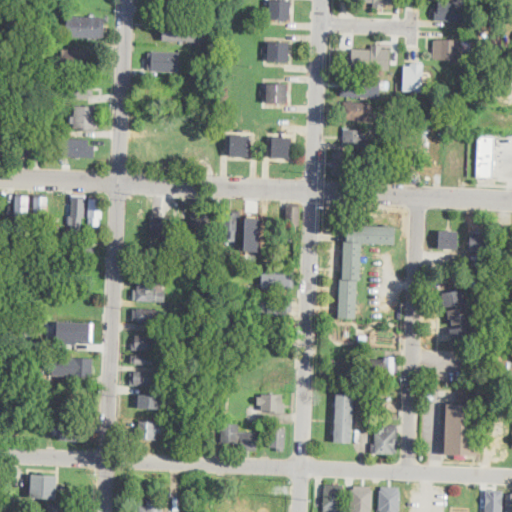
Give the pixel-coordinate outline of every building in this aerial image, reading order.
[(271,0),(291,1),(291,19),(270,18),(271,0)] [(393,0),(393,5),(385,5),(385,8),(373,8),(374,2),(355,2),(355,0),(393,0)] [(439,0),(463,1),(463,21),(436,21),(436,8),(439,8),(439,0)] [(205,17),(204,40),(163,39),(163,23),(160,23),(160,15),(205,17)] [(100,17),(99,38),(68,37),(68,16),(100,17)] [(463,41),(462,63),(457,62),(455,60),(434,59),(434,51),(434,40),(463,41)] [(490,43),(490,51),(489,51),(478,50),(478,42),(490,43)] [(289,55),(289,62),(269,61),(270,43),(290,44),(289,55)] [(391,49),(390,70),(348,68),(349,57),(352,58),(353,49),(371,50),(372,45),(384,45),(384,48),(391,49)] [(96,61),(96,64),(91,63),(90,72),(62,70),(63,49),(96,51),(96,61)] [(180,52),(180,72),(152,71),(152,69),(149,69),(150,54),(153,54),(154,52),(180,52)] [(423,64),(423,72),(423,86),(426,86),(426,92),(404,91),(404,66),(411,66),(411,64),(423,64)] [(94,95),(90,95),(90,98),(72,98),(73,79),(91,79),(91,86),(94,86),(94,95)] [(366,79),(366,84),(372,84),(372,93),(367,93),(367,96),(342,96),(342,79),(366,79)] [(187,82),(187,97),(144,96),(145,81),(187,82)] [(288,96),(288,103),(268,102),(268,84),(288,85),(288,96)] [(373,105),(373,111),(371,111),(370,120),(346,119),(344,117),(341,117),(341,107),(345,107),(345,102),(369,103),(372,105),(373,105)] [(100,116),(100,129),(96,129),(75,129),(75,123),(72,123),(72,116),(76,116),(76,106),(97,106),(97,116),(100,116)] [(0,128),(12,129),(11,150),(9,149),(8,153),(0,152),(0,128)] [(377,139),(376,147),(346,147),(346,130),(365,130),(365,138),(377,139)] [(410,145),(409,180),(395,179),(396,132),(404,133),(403,138),(406,138),(406,145),(410,145)] [(32,134),(32,141),(39,141),(39,151),(34,151),(34,155),(20,155),(20,150),(17,150),(17,137),(22,137),(22,134),(32,134)] [(62,136),(61,155),(94,157),(94,144),(88,144),(88,138),(62,136)] [(250,136),(250,157),(231,157),(231,136),(250,136)] [(292,137),(291,159),(272,157),(273,143),(274,136),(292,137)] [(496,138),(496,177),(480,177),(480,137),(496,137),(496,138)] [(437,162),(438,143),(424,143),(424,162),(437,162)] [(363,156),(363,169),(360,169),(360,175),(334,175),(334,153),(356,153),(356,156),(363,156)] [(393,156),(392,170),(384,169),(384,164),(379,163),(379,155),(393,156)] [(30,197),(29,215),(27,215),(26,223),(15,222),(17,196),(30,197)] [(86,196),(86,217),(83,217),(83,231),(66,231),(66,225),(69,225),(69,216),(71,216),(72,196),(86,196)] [(67,197),(67,217),(63,216),(63,225),(53,224),(54,197),(67,197)] [(48,198),(48,216),(44,216),(44,223),(35,223),(35,198),(48,198)] [(104,200),(103,219),(100,219),(100,226),(89,225),(90,199),(104,200)] [(147,202),(146,226),(132,226),(134,201),(147,202)] [(281,212),(280,225),(279,225),(278,233),(275,234),(275,238),(266,238),(268,211),(269,203),(282,205),(281,212)] [(301,204),(300,225),(298,225),(298,233),(286,233),(287,204),(301,204)] [(241,210),(240,231),(238,231),(238,239),(225,239),(226,231),(221,230),(222,216),(228,216),(228,210),(241,210)] [(210,212),(209,228),(191,227),(192,211),(210,212)] [(245,213),(245,250),(259,251),(260,214),(245,213)] [(172,217),(171,239),(152,238),(153,217),(172,217)] [(397,227),(396,245),(362,244),(361,281),(358,281),(357,318),(340,318),(341,279),(344,279),(345,241),(347,242),(348,225),(397,227)] [(459,231),(458,249),(439,249),(439,230),(459,231)] [(490,233),(490,250),(471,249),(472,232),(490,233)] [(94,246),(94,255),(70,254),(71,243),(94,244),(94,246)] [(181,249),(177,258),(163,258),(164,248),(181,249)] [(295,272),(294,289),(262,287),(262,271),(295,272)] [(166,291),(166,302),(133,301),(134,290),(166,291)] [(463,290),(465,302),(466,302),(468,314),(470,314),(472,328),(470,328),(472,340),(453,343),(451,329),(460,327),(460,324),(453,326),(452,319),(450,320),(448,310),(456,309),(455,306),(445,307),(443,293),(463,290)] [(40,306),(39,318),(26,317),(27,315),(13,314),(14,300),(33,301),(33,306),(40,306)] [(293,311),(293,312),(288,312),(287,319),(260,318),(261,300),(293,301),(293,311)] [(166,310),(165,322),(133,320),(133,309),(166,310)] [(94,326),(93,346),(61,345),(62,329),(59,329),(59,333),(47,332),(47,321),(80,323),(80,326),(94,326)] [(397,330),(396,343),(371,341),(372,328),(397,330)] [(157,335),(156,350),(132,349),(132,343),(132,341),(136,341),(136,334),(157,335)] [(368,334),(367,342),(359,341),(360,334),(368,334)] [(509,360),(491,362),(490,349),(508,348),(509,360)] [(162,355),(162,364),(131,364),(131,354),(162,355)] [(354,358),(353,374),(332,372),(333,357),(354,358)] [(395,357),(395,361),(399,361),(399,372),(395,372),(395,377),(386,377),(386,373),(382,373),(382,368),(379,368),(379,372),(373,371),(373,368),(372,368),(372,359),(385,359),(385,357),(395,357)] [(93,358),(92,377),(74,376),(74,371),(70,371),(71,358),(93,358)] [(162,372),(162,380),(159,380),(158,385),(132,385),(132,374),(134,374),(135,371),(162,372)] [(398,400),(398,404),(395,404),(395,409),(378,409),(379,390),(395,391),(395,394),(398,394),(398,400)] [(168,394),(168,415),(154,415),(154,411),(130,411),(130,394),(168,394)] [(282,394),(282,403),(285,403),(285,413),(271,413),(271,410),(263,410),(263,404),(258,404),(258,398),(262,398),(262,394),(282,394)] [(352,442),(334,441),(337,394),(355,395),(352,442)] [(225,396),(224,414),(210,413),(211,395),(225,396)] [(476,451),(476,456),(445,454),(446,451),(448,404),(478,406),(476,451)] [(89,439),(89,442),(61,440),(62,436),(53,436),(54,423),(54,421),(90,423),(89,439)] [(163,423),(163,434),(157,434),(157,439),(140,439),(140,432),(137,432),(137,427),(139,427),(139,421),(157,421),(157,423),(163,423)] [(257,441),(257,450),(241,450),(242,443),(222,443),(223,423),(240,424),(240,431),(257,432),(257,441)] [(398,426),(398,432),(398,454),(373,453),(373,451),(373,432),(377,432),(377,426),(385,426),(385,424),(398,424),(398,426)] [(286,426),(286,441),(285,451),(279,451),(279,447),(271,447),(271,441),(271,428),(276,428),(276,426),(286,426)] [(57,481),(56,499),(34,498),(35,476),(35,474),(57,475),(57,481)] [(345,508),(345,509),(342,509),(342,511),(325,511),(325,484),(345,484),(345,508)] [(371,486),(371,490),(374,491),(373,510),(371,509),(371,511),(352,511),(353,489),(354,489),(355,486),(371,486)] [(399,488),(399,491),(401,493),(401,511),(399,511),(382,511),(382,510),(380,510),(380,490),(382,490),(382,487),(399,488)] [(502,497),(502,511),(481,511),(482,492),(494,493),(494,496),(502,497)] [(164,501),(163,511),(140,511),(141,506),(148,507),(148,500),(164,501)] [(68,511),(69,503),(47,502),(46,511),(68,511)]
